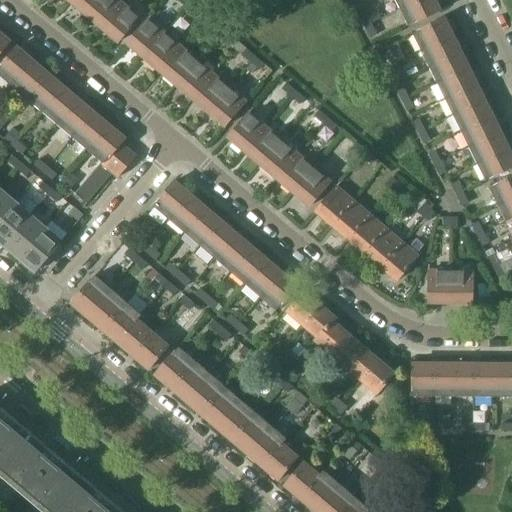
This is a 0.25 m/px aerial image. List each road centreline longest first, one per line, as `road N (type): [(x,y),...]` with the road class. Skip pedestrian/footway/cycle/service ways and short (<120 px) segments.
road 1 (residential): [(177,143),(374,308),(439,335),(511,334)]
road 2 (residential): [(266,511),(30,311)]
road 3 (residential): [(0,364),(173,511)]
road 4 (residential): [(5,0),(177,143)]
road 5 (residential): [(30,311),(177,143)]
